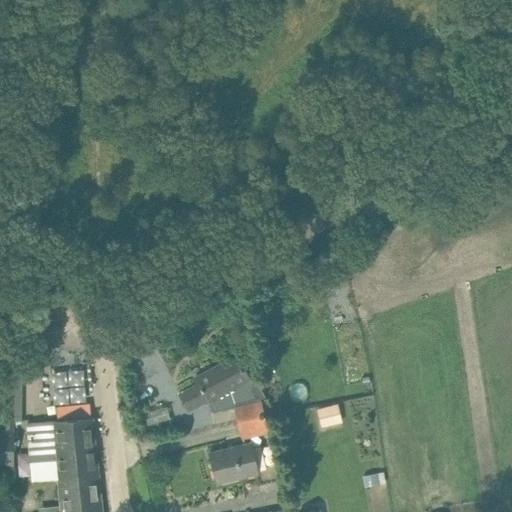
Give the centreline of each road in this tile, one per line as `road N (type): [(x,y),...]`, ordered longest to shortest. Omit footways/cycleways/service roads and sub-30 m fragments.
road 1 (unclassified): [(105,350),(123,330),(511,126)]
road 2 (unclassified): [(123,511),(105,350)]
